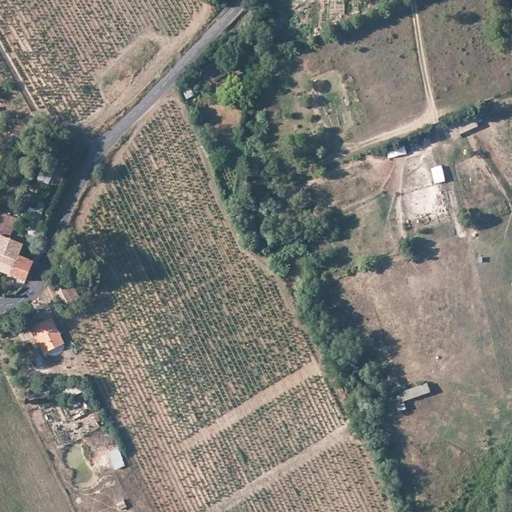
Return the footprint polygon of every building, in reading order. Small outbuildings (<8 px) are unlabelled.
[(187,101),(195,97),(192,88),(183,91),(187,101)] [(195,113),(193,122),(195,126),(202,127),(204,114),(195,113)] [(390,159),(407,155),(405,147),(388,151),(390,159)] [(59,162),(49,157),(39,181),(49,184),(59,162)] [(436,184),(447,182),(443,166),(432,169),(436,184)] [(46,215),(48,205),(39,202),(36,212),(46,215)] [(3,215),(0,221),(0,255),(7,260),(1,272),(27,282),(35,264),(19,257),(24,247),(10,240),(18,222),(3,215)] [(59,285),(53,288),(63,306),(79,297),(72,285),(63,290),(59,285)] [(46,353),(64,344),(52,318),(33,326),(46,353)] [(394,398),(399,409),(432,394),(428,383),(394,398)] [(109,452),(115,470),(126,467),(120,448),(109,452)]
